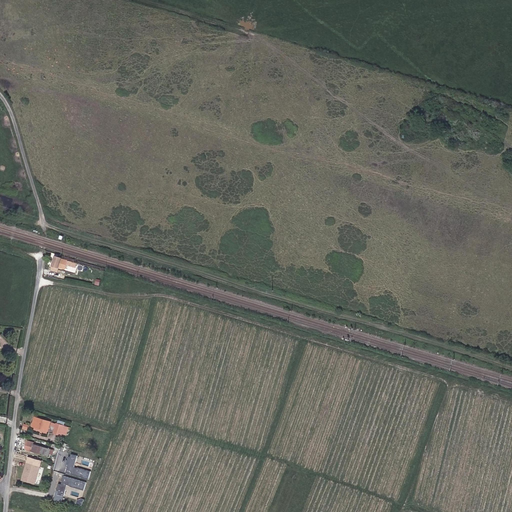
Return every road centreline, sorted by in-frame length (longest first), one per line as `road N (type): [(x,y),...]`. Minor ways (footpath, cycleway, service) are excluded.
road 1 (track): [(43,221),(511,368)]
road 2 (unclassified): [(41,257),(6,488)]
road 3 (unclassified): [(0,94),(43,228)]
